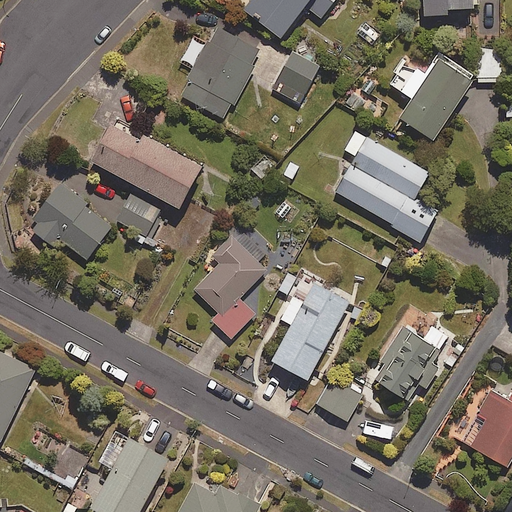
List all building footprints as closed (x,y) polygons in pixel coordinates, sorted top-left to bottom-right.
[(322,18),(335,0),(251,0),(245,9),(283,39),(307,7),(322,18)] [(474,0),(423,0),(424,14),(450,15),(450,8),(475,8),(474,0)] [(475,25),(478,78),(502,77),(499,24),(475,25)] [(224,118),(232,104),(235,105),(255,66),(252,64),(260,50),(216,27),(180,94),(224,118)] [(301,104),(321,68),(293,52),(273,89),(301,104)] [(400,117),(434,140),(474,81),(470,79),(474,74),(442,53),(426,76),(402,60),(388,82),(413,99),(400,117)] [(381,119),(388,107),(370,97),(363,108),(381,119)] [(144,135),(140,142),(110,125),(92,160),(181,207),(203,166),(144,135)] [(415,198),(430,173),(357,130),(345,151),(356,157),(336,191),(420,241),(438,212),(415,198)] [(260,181),(276,165),(265,155),(249,171),(260,181)] [(39,222),(32,230),(52,246),(59,237),(87,260),(116,222),(146,237),(160,209),(69,173),(64,183),(61,181),(33,218),(39,222)] [(258,261),(267,253),(250,236),(242,244),(232,235),(213,255),(221,262),(195,289),(218,312),(211,319),(232,339),(256,314),(240,298),(268,270),(258,261)] [(309,380),(352,303),(315,283),(304,303),(293,297),(281,319),(292,325),(273,360),(309,380)] [(404,399),(414,384),(427,394),(448,364),(434,355),(447,336),(432,325),(423,339),(415,333),(417,331),(407,324),(382,361),(386,363),(375,379),(404,399)] [(0,440),(1,441),(36,369),(0,351),(0,440)] [(318,403),(347,421),(364,394),(335,376),(318,403)] [(476,410),(487,416),(471,446),(510,467),(511,463),(511,396),(511,398),(492,387),(490,386),(476,410)] [(98,511),(140,511),(169,459),(116,430),(100,460),(114,468),(92,508),(98,511)] [(223,486),(218,494),(195,482),(179,511),(257,511),(261,506),(223,486)]
